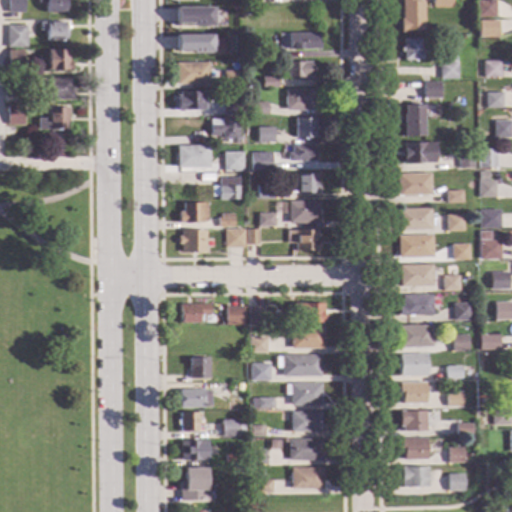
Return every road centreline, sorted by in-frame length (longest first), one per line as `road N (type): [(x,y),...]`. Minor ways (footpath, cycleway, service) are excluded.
road 1 (tertiary): [(108,0),(113,511)]
road 2 (tertiary): [(146,511),(142,0)]
road 3 (residential): [(358,0),(360,511)]
road 4 (residential): [(358,278),(111,280)]
